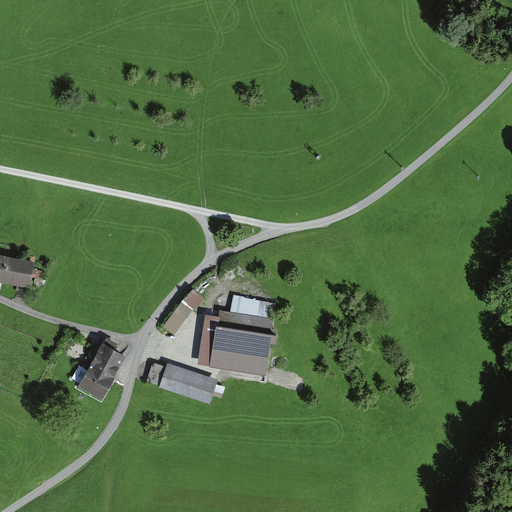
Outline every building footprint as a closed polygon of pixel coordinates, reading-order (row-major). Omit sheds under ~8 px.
[(0,282),(32,289),(37,262),(0,254),(0,282)] [(183,302),(164,328),(174,336),(192,311),(203,301),(194,291),(183,302)] [(222,323),(273,330),(278,300),(236,294),(233,312),(224,310),(222,323)] [(219,324),(212,367),(269,376),(274,344),(278,344),(280,335),(219,324)] [(129,356),(105,343),(81,387),(105,400),(129,356)] [(218,385),(220,379),(169,363),(168,368),(156,365),(150,385),(213,405),(216,397),(224,399),(227,388),(218,385)]
